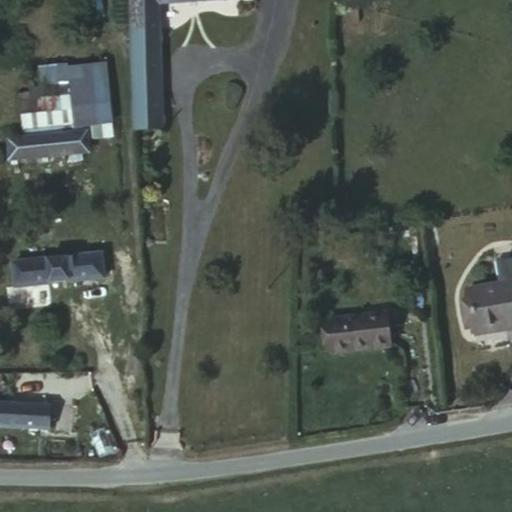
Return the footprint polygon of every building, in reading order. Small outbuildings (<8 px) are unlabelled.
[(129,0),(128,121),(163,120),(158,2),(181,0),(129,0)] [(433,11),(411,12),(419,59),(439,56),(433,11)] [(108,68),(71,69),(76,125),(112,121),(108,68)] [(60,137),(27,140),(28,158),(62,155),(60,137)] [(511,245),(491,249),(496,272),(459,281),(469,328),(511,320),(511,245)] [(97,248),(13,263),(18,289),(101,274),(97,248)] [(328,353),(388,344),(382,310),(323,318),(328,353)] [(48,402),(49,429),(72,427),(71,398),(49,398),(48,402)] [(0,429),(49,429),(48,402),(0,402),(0,429)]
